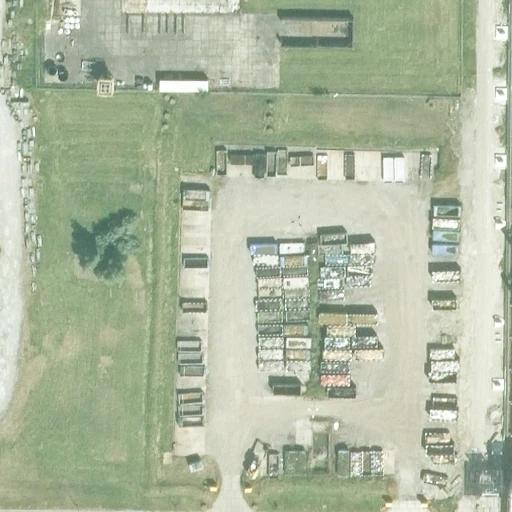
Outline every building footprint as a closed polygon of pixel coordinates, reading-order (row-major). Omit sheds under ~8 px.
[(253,11),(252,0),(129,0),(130,8),(253,11)] [(260,40),(247,37),(245,53),(242,68),(255,70),(260,40)] [(166,70),(166,85),(215,86),(216,70),(166,70)] [(233,157),(232,168),(256,170),(257,158),(233,157)] [(307,245),(285,247),(286,259),(308,258),(307,245)] [(286,317),(285,325),(305,326),(306,318),(286,317)] [(348,330),(349,318),(326,317),(325,329),(348,330)]
